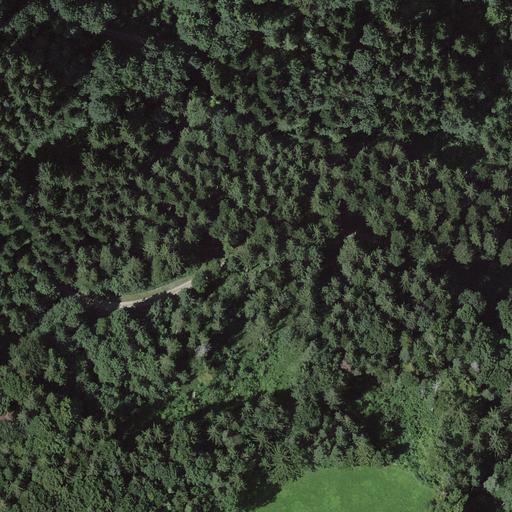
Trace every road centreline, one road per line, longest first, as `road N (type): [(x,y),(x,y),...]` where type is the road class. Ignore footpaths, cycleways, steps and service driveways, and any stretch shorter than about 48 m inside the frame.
road 1 (track): [(511,291),(373,239),(330,232),(290,238),(162,295),(121,303),(79,300),(0,261)]
road 2 (track): [(339,0),(190,46),(80,25),(36,0)]
